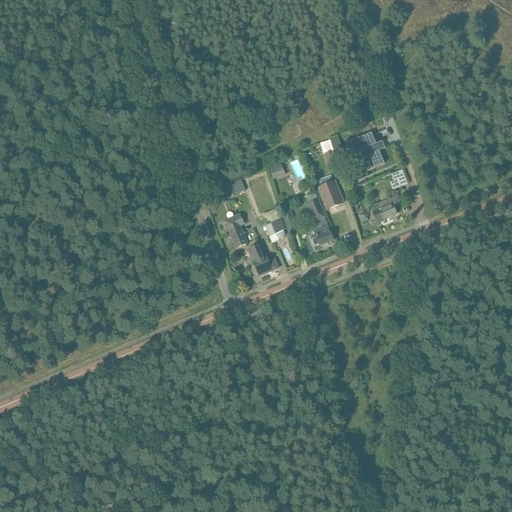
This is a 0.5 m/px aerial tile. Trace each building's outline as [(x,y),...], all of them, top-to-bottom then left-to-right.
[(371,133),(350,142),(355,153),(360,151),(363,158),(370,155),(375,168),(385,164),(379,151),(383,149),(380,143),(376,144),(372,135),(371,133)] [(339,138),(330,140),(334,151),(340,149),(342,148),(339,138)] [(333,151),(324,154),(330,173),(339,170),(333,151)] [(271,167),(274,179),(292,175),(290,163),(271,167)] [(402,171),(391,175),(394,181),(397,180),(400,187),(408,184),(402,171)] [(330,176),(317,181),(320,188),(318,189),(326,210),(344,203),(335,182),(333,183),(330,176)] [(240,178),(217,188),(223,194),(221,196),(226,202),(235,193),(237,195),(245,192),(240,178)] [(366,187),(349,193),(358,219),(366,216),(360,200),(369,196),(366,187)] [(315,194),(306,198),(309,205),(308,205),(315,222),(318,229),(314,231),(317,238),(312,240),(315,247),(319,245),(320,247),(333,241),(327,226),(328,226),(325,218),(318,201),(315,194)] [(377,204),(371,207),(373,213),(378,224),(385,221),(385,220),(397,214),(393,206),(400,203),(398,196),(377,205),(377,204)] [(288,201),(280,204),(286,222),(294,220),(288,201)] [(226,221),(225,221),(227,227),(228,230),(236,249),(247,244),(239,226),(244,224),(240,215),(226,221)] [(276,234),(270,237),(272,244),(286,237),(284,231),(285,230),(280,219),(271,223),(276,234)] [(251,249),(250,253),(251,257),(259,276),(278,268),(276,263),(275,261),(272,262),(269,263),(264,252),(261,248),(259,246),(251,249)] [(280,250),(288,264),(295,260),(287,246),(280,250)]
